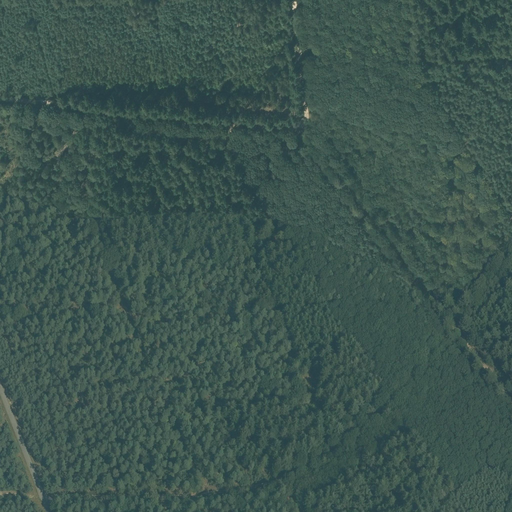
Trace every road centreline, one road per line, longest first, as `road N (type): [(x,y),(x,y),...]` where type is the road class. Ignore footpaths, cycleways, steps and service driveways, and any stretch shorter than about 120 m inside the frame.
road 1 (track): [(0,494),(195,495),(282,479),(348,439),(390,401),(511,261)]
road 2 (track): [(511,404),(306,125),(294,0)]
road 3 (track): [(210,493),(150,378),(56,103)]
road 4 (track): [(0,98),(306,125)]
